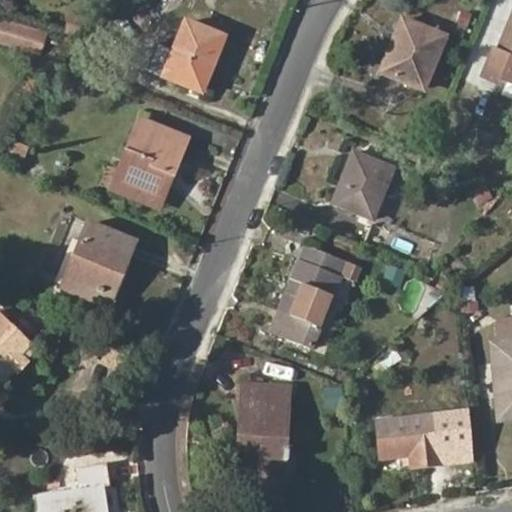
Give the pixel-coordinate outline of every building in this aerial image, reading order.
[(0,36),(40,48),(47,24),(0,10),(0,36)] [(511,16),(485,80),(500,89),(502,83),(511,86),(511,16)] [(163,77),(204,94),(227,36),(186,19),(163,77)] [(388,74),(425,90),(446,39),(404,21),(398,36),(404,39),(388,74)] [(398,36),(383,72),(388,74),(404,39),(398,36)] [(141,121),(115,188),(157,204),(170,171),(176,174),(190,141),(141,121)] [(8,169),(23,175),(33,147),(20,142),(8,169)] [(334,203),(374,218),(394,169),(355,153),(334,203)] [(157,204),(162,206),(176,174),(170,171),(157,204)] [(137,243),(91,224),(69,279),(105,294),(120,258),(129,262),(137,243)] [(270,335),(310,352),(340,278),(359,286),(364,272),(305,247),(270,335)] [(65,288),(110,307),(129,262),(120,258),(105,294),(69,279),(65,288)] [(0,376),(34,343),(2,310),(0,311),(0,376)] [(511,319),(500,320),(502,344),(511,343),(511,319)] [(95,356),(121,369),(132,348),(96,329),(92,337),(102,342),(95,356)] [(92,337),(85,351),(95,356),(102,342),(92,337)] [(499,419),(511,417),(511,343),(502,344),(494,345),(499,419)] [(374,370),(380,378),(406,359),(400,352),(374,370)] [(281,444),(286,443),(289,390),(243,387),(238,470),(285,474),(285,465),(280,465),(281,444)] [(413,467),(441,464),(436,417),(378,422),(383,460),(412,456),(413,467)] [(107,511),(105,491),(112,489),(110,468),(82,471),(82,492),(42,497),(43,511),(107,511)] [(237,484),(284,487),(285,474),(238,470),(237,484)]
